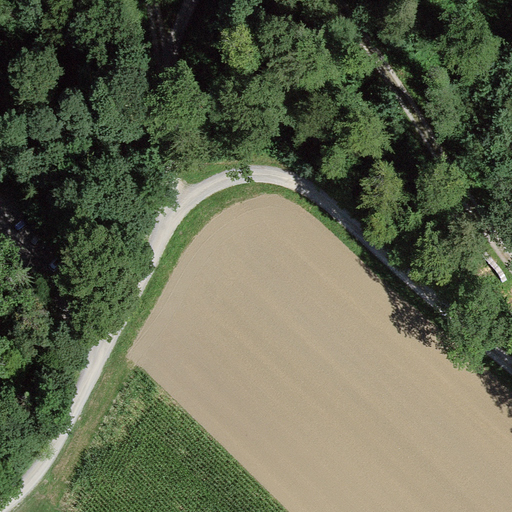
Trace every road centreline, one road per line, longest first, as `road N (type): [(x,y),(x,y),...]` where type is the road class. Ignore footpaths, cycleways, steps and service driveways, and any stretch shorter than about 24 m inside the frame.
road 1 (track): [(170,211),(184,190),(233,170),(301,180),(511,363)]
road 2 (track): [(0,498),(56,438),(99,338),(170,211)]
road 3 (track): [(338,0),(511,264)]
road 4 (track): [(170,211),(158,73),(190,0)]
road 5 (track): [(0,224),(99,338)]
